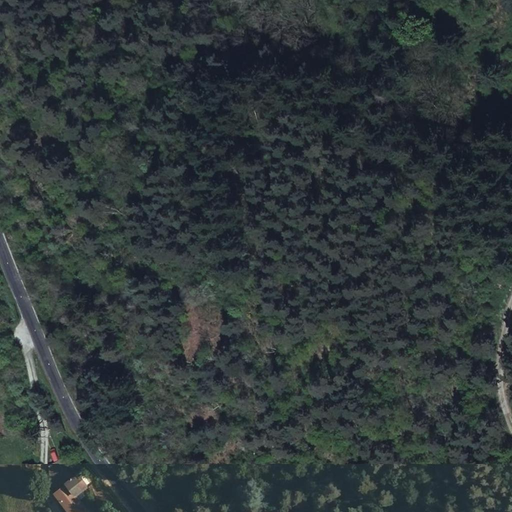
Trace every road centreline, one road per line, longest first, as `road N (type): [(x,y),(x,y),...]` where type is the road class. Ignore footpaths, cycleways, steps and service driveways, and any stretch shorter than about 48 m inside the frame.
road 1 (track): [(308,0),(321,55),(256,227),(376,511)]
road 2 (tertiary): [(0,244),(67,407),(140,511)]
